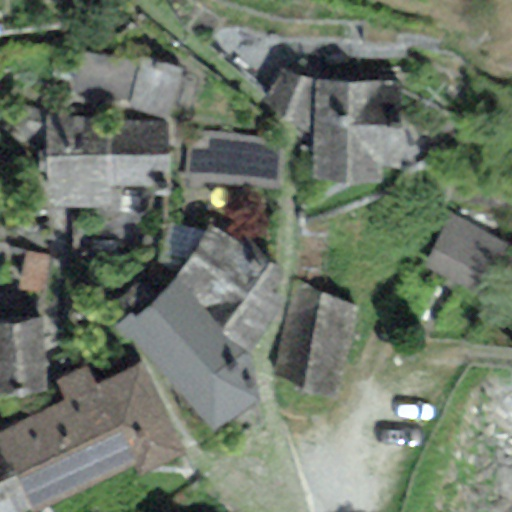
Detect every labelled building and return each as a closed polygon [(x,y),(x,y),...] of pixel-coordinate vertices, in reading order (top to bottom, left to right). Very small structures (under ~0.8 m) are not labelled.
[(138,65),(78,49),(69,84),(129,100),(128,103),(171,114),(183,67),(140,56),(138,65)] [(314,77),(281,69),(263,104),(312,136),(314,77)] [(400,79),(314,77),(312,136),(311,182),(378,184),(379,166),(397,166),(400,79)] [(176,118),(46,118),(46,206),(117,206),(117,188),(176,188),(176,118)] [(276,187),(279,138),(186,131),(183,180),(276,187)] [(509,242),(450,211),(423,262),(481,294),(509,242)] [(282,271),(207,226),(173,280),(248,350),(273,321),(282,271)] [(258,404),(248,350),(173,280),(133,320),(128,314),(111,331),(128,347),(133,342),(213,432),(258,404)] [(354,307),(295,288),(271,379),(334,393),(354,307)] [(0,322),(0,396),(49,392),(42,319),(0,322)] [(0,450),(28,507),(30,511),(38,511),(136,464),(140,473),(185,452),(141,364),(96,386),(87,367),(54,382),(64,402),(0,433),(0,450)] [(0,511),(17,511),(28,507),(0,450),(0,511)]
